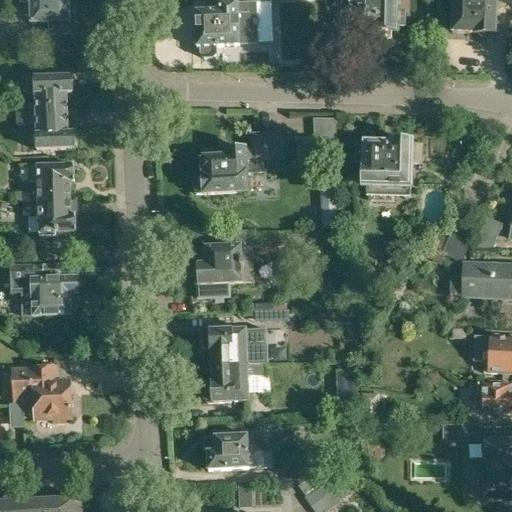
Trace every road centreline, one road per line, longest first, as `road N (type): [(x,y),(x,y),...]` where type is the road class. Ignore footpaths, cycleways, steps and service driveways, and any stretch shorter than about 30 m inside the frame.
road 1 (residential): [(127,94),(509,102)]
road 2 (tertiary): [(143,467),(127,94)]
road 3 (residential): [(143,467),(0,470)]
